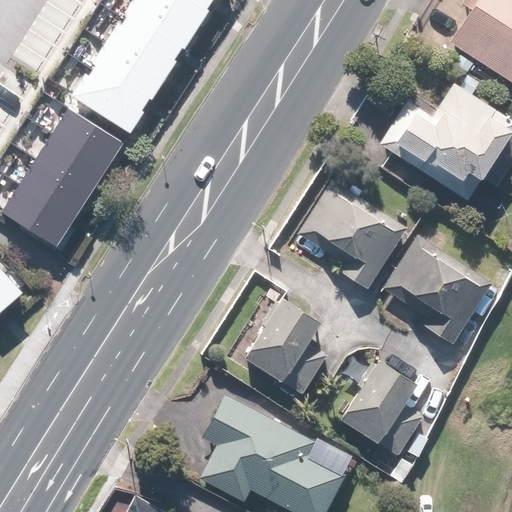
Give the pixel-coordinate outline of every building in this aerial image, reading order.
[(98,0),(52,76),(110,111),(178,0),(98,0)] [(511,86),(511,0),(460,0),(458,4),(467,10),(446,43),(511,86)] [(404,102),(376,145),(462,201),(511,126),(511,124),(450,84),(428,118),(404,102)] [(49,96),(0,177),(0,210),(35,232),(99,126),(49,96)] [(330,181),(295,234),(341,263),(336,271),(363,288),(402,228),(330,181)] [(415,235),(380,288),(426,319),(421,326),(448,344),(488,283),(415,235)] [(302,341),(313,323),(276,299),(238,358),(276,382),(277,381),(298,394),(323,354),(302,341)] [(410,384),(372,360),(370,364),(369,363),(354,385),(356,386),(334,419),(372,443),(373,442),(394,455),(419,416),(398,403),(410,384)] [(338,472),(347,456),(312,438),(310,442),(222,395),(199,438),(213,446),(196,478),(241,501),(247,490),(289,511),(321,511),(341,474),(338,472)] [(412,465),(397,454),(382,474),(397,485),(412,465)]
